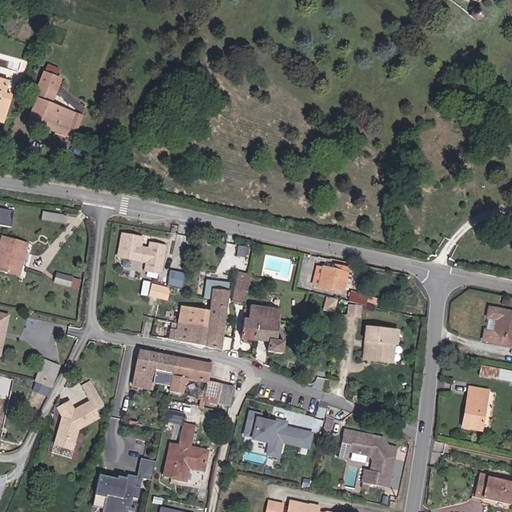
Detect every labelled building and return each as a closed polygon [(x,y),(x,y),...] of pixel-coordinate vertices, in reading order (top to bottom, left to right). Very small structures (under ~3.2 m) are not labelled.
[(483,9),(482,8),(479,7),(477,7),(475,8),(474,10),(473,12),(473,14),(474,16),(476,18),(478,19),(481,18),(483,17),(484,15),(485,13),(484,11),(483,9)] [(71,113),(51,106),(61,80),(44,73),(33,101),(37,103),(29,122),(40,126),(41,122),(64,131),(71,113)] [(5,95),(9,84),(0,80),(0,115),(6,117),(13,98),(5,95)] [(64,131),(41,122),(40,126),(66,136),(74,114),(71,113),(64,131)] [(15,211),(0,208),(0,225),(12,227),(15,211)] [(41,213),(40,220),(65,223),(66,217),(41,213)] [(144,238),(122,234),(118,259),(145,264),(144,272),(162,276),(167,246),(149,242),(148,248),(142,247),(144,238)] [(24,244),(0,237),(0,274),(14,278),(17,269),(10,267),(15,253),(22,255),(24,244)] [(59,258),(57,265),(72,270),(74,262),(59,258)] [(338,264),(337,269),(323,266),(321,275),(345,280),(348,266),(338,264)] [(231,302),(241,304),(246,273),(236,270),(231,302)] [(186,274),(170,271),(167,286),(183,289),(186,274)] [(54,283),(81,287),(81,283),(77,282),(78,276),(56,273),(54,283)] [(315,276),(313,285),(318,286),(321,275),(316,274),(315,276)] [(321,275),(318,286),(342,291),(345,280),(321,275)] [(220,290),(213,289),(212,300),(210,311),(209,316),(225,320),(229,285),(221,283),(220,290)] [(349,301),(377,308),(379,300),(366,297),(366,295),(352,292),(349,301)] [(179,325),(223,336),(225,320),(209,316),(210,311),(192,307),(193,301),(184,299),(179,325)] [(362,317),(363,305),(349,304),(348,316),(362,317)] [(279,323),(280,310),(251,305),(249,319),(243,318),(241,331),(240,339),(255,341),(258,320),(279,323)] [(511,312),(487,308),(481,342),(511,347),(511,312)] [(290,325),(292,312),(280,310),(279,323),(290,325)] [(8,333),(12,316),(0,313),(0,347),(1,346),(3,333),(8,333)] [(168,339),(221,350),(223,336),(179,325),(154,318),(151,331),(168,335),(168,339)] [(284,342),(277,341),(279,323),(258,320),(255,341),(268,343),(267,353),(282,355),(284,342)] [(387,361),(389,342),(394,343),(396,343),(398,330),(367,327),(366,339),(367,340),(365,358),(387,361)] [(176,374),(178,358),(140,351),(136,387),(155,391),(157,380),(158,373),(175,377),(176,374)] [(197,362),(178,358),(176,374),(190,377),(195,378),(197,362)] [(197,362),(195,378),(208,382),(210,365),(197,362)] [(41,376),(43,376),(49,379),(54,365),(47,363),(41,376)] [(511,383),(511,372),(481,366),(479,377),(490,379),(511,383)] [(174,383),(175,377),(158,373),(157,380),(174,383)] [(184,392),(186,382),(190,381),(190,377),(176,374),(173,390),(184,392)] [(205,401),(217,403),(221,385),(208,382),(206,392),(205,401)] [(221,385),(217,403),(230,406),(232,396),(233,388),(221,385)] [(481,431),(488,393),(468,390),(462,428),(481,431)] [(206,392),(200,391),(198,399),(205,401),(206,392)] [(75,426),(95,414),(85,398),(70,408),(64,399),(53,406),(58,415),(52,443),(70,447),(75,426)] [(167,409),(164,421),(182,425),(185,413),(167,409)] [(263,415),(249,412),(243,436),(254,438),(253,441),(269,445),(266,456),(281,459),(284,446),(311,452),(315,433),(279,425),(280,423),(262,419),(263,415)] [(192,449),(196,428),(185,425),(181,446),(180,450),(173,482),(183,484),(186,469),(204,474),(209,452),(192,449)] [(363,480),(388,485),(395,444),(387,443),(382,435),(343,428),(341,437),(351,438),(349,449),(370,453),(373,458),(371,468),(366,468),(363,480)] [(349,449),(351,438),(341,437),(338,456),(348,458),(349,449)] [(180,450),(172,448),(165,480),(173,482),(180,450)] [(489,475),(479,473),(474,495),(508,503),(511,487),(511,483),(489,478),(489,475)] [(118,479),(101,475),(94,507),(104,509),(103,511),(136,511),(137,510),(130,508),(133,499),(139,500),(143,478),(127,474),(126,478),(119,476),(118,479)] [(277,511),(281,501),(269,497),(265,511),(267,511),(277,511)] [(289,501),(285,511),(336,511),(329,510),(324,511),(317,511),(319,506),(310,503),(309,507),(289,501)]
